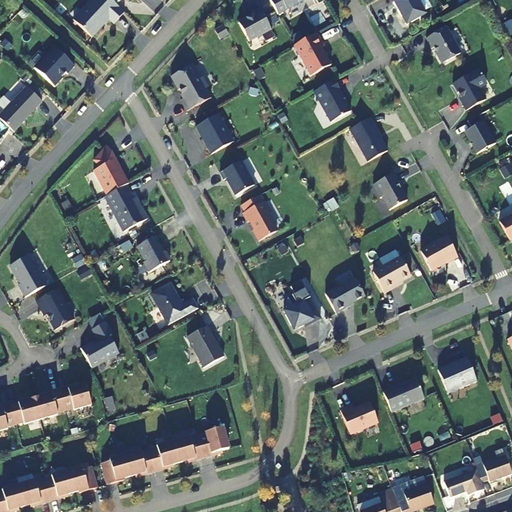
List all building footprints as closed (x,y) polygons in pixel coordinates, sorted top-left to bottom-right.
[(124,13),(109,0),(92,0),(73,21),(91,38),(93,36),(96,36),(98,33),(98,31),(104,24),(105,25),(109,21),(114,25),(124,13)] [(269,0),(278,15),(304,0),(269,0)] [(425,15),(416,0),(396,0),(397,1),(393,3),(399,14),(399,13),(406,25),(411,23),(420,18),(425,15)] [(271,30),(259,9),(251,14),(252,16),(238,24),(249,42),(271,30)] [(228,35),(224,26),(215,31),(219,39),(228,35)] [(460,54),(446,28),(426,39),(431,49),(434,48),(442,64),(460,54)] [(324,47),(317,34),(295,46),(294,46),(311,77),(331,66),(321,48),(324,47)] [(67,75),(74,67),(55,50),(46,58),(45,57),(34,69),(54,88),(62,79),(61,79),(65,74),(67,75)] [(186,112),(210,98),(205,88),(206,85),(203,80),(200,79),(192,65),(170,77),(183,99),(180,101),(186,112)] [(459,99),(466,112),(485,101),(479,89),(486,85),(479,70),(452,85),(460,99),(459,99)] [(335,81),(314,92),(331,123),(351,112),(338,90),(339,89),(335,81)] [(42,102),(26,87),(0,115),(0,120),(14,133),(22,124),(20,123),(24,119),(25,121),(42,102)] [(225,127),(218,114),(196,127),(202,138),(203,137),(212,154),(230,144),(231,141),(224,129),(225,127)] [(495,144),(479,116),(467,122),(471,129),(464,133),(469,141),(470,141),(478,154),(484,151),(487,151),(487,149),(495,144)] [(381,139),(370,119),(349,130),(367,163),(387,152),(380,139),(381,139)] [(125,186),(128,184),(110,152),(105,148),(93,161),(100,168),(93,172),(107,196),(125,186)] [(254,186),(241,163),(220,174),(224,181),(226,180),(235,197),(254,186)] [(398,183),(394,174),(373,186),(380,199),(382,198),(389,211),(407,201),(397,183),(398,183)] [(137,206),(125,186),(107,196),(105,197),(124,233),(148,220),(140,205),(137,206)] [(262,203),(259,197),(241,206),(244,213),(242,214),(247,223),(249,222),(254,230),(253,233),(258,242),(275,233),(276,229),(270,218),(271,215),(264,202),(262,203)] [(333,199),(326,203),(331,212),(338,208),(333,199)] [(437,225),(445,220),(441,213),(433,217),(437,225)] [(511,215),(499,223),(510,241),(511,240),(511,215)] [(458,258),(446,237),(420,252),(431,271),(433,270),(434,272),(441,268),(440,266),(446,263),(446,264),(458,258)] [(169,262),(170,260),(166,253),(164,252),(162,253),(154,238),(137,248),(145,263),(143,264),(149,274),(169,262)] [(360,250),(357,244),(350,248),(353,253),(360,250)] [(48,285),(30,254),(8,267),(26,298),(48,285)] [(411,277),(400,258),(373,273),(384,294),(397,287),(396,285),(411,277)] [(349,306),(365,297),(355,279),(326,295),(336,314),(350,307),(349,306)] [(176,296),(170,284),(151,295),(168,325),(197,309),(192,301),(182,307),(178,300),(177,301),(175,297),(176,296)] [(57,290),(36,302),(44,317),(47,316),(55,331),(74,321),(57,290)] [(303,304),(302,301),(283,312),(294,330),(310,321),(312,323),(320,318),(310,300),(303,304)] [(112,336),(105,323),(92,331),(98,342),(93,345),(91,344),(80,349),(92,370),(108,361),(110,361),(116,358),(115,357),(119,355),(109,337),(112,336)] [(224,358),(207,327),(187,338),(204,369),(224,358)] [(144,332),(137,336),(141,343),(148,339),(144,332)] [(477,382),(467,359),(458,363),(458,364),(438,372),(446,390),(449,391),(458,388),(460,389),(477,382)] [(424,399),(415,379),(406,384),(405,385),(401,387),(399,386),(383,393),(391,413),(424,399)] [(74,411),(91,406),(85,385),(78,387),(78,385),(40,395),(41,397),(28,401),(28,399),(0,406),(0,431),(7,430),(7,428),(23,423),(24,425),(57,416),(57,414),(73,409),(74,411)] [(378,423),(370,404),(354,411),(352,406),(340,412),(350,435),(378,423)] [(101,465),(107,486),(124,481),(123,479),(135,476),(136,478),(174,467),(173,465),(185,462),(185,464),(222,453),(222,451),(229,449),(223,429),(206,433),(206,435),(190,440),(189,438),(157,447),(157,449),(140,454),(140,452),(109,460),(110,462),(101,465)] [(510,477),(503,458),(474,469),(474,471),(480,485),(485,482),(487,486),(510,477)] [(80,494),(97,489),(91,468),(82,470),(82,468),(51,477),(51,478),(35,483),(34,481),(2,490),(2,492),(0,492),(0,511),(14,511),(19,511),(18,509),(30,505),(30,507),(68,497),(68,495),(79,492),(80,494)] [(480,485),(474,471),(441,484),(447,499),(462,494),(464,497),(482,490),(480,485)] [(393,493),(400,511),(417,511),(431,507),(423,488),(402,497),(399,491),(393,493)] [(400,511),(393,493),(392,490),(384,494),(385,496),(378,499),(381,507),(368,511),(365,504),(355,508),(356,511),(400,511)] [(381,507),(378,499),(365,504),(368,511),(381,507)]
